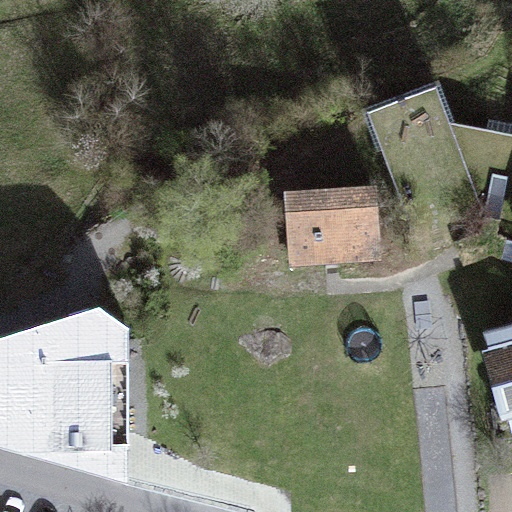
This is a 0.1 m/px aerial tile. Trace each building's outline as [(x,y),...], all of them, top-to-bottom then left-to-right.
[(511,135),(450,123),(437,86),(368,112),(411,230),(486,202),(480,233),(470,238),(478,261),(492,256),(511,262),(511,323),(484,331),(508,418),(511,416),(511,135)] [(288,194),(292,262),(378,256),(374,188),(288,194)] [(463,267),(478,261),(470,238),(454,243),(463,267)] [(128,360),(128,328),(99,306),(0,335),(0,442),(110,475),(110,361),(128,360)] [(110,475),(128,481),(128,360),(110,361),(110,475)]
